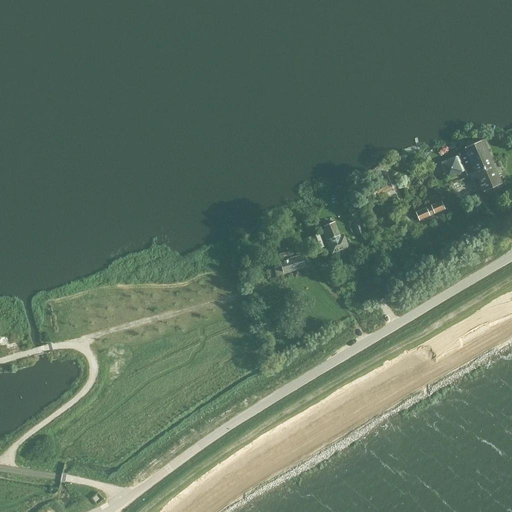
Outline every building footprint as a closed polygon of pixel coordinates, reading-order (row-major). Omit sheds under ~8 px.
[(493,165),(483,142),(466,149),(468,155),(460,158),(461,160),(457,162),(456,158),(441,165),(447,180),(462,174),(462,172),(465,171),(467,177),(475,173),(493,165)] [(502,185),(493,165),(475,173),(484,193),(502,185)] [(393,190),(390,181),(372,189),(376,198),(393,190)] [(445,210),(442,204),(432,209),(435,215),(445,210)] [(430,217),(427,211),(417,215),(419,222),(430,217)] [(356,232),(357,237),(364,234),(357,216),(347,220),(350,226),(353,225),(354,229),(351,230),(352,233),(356,232)] [(318,235),(319,236),(313,238),(313,237),(309,239),(314,252),(324,248),(319,235),(318,235)] [(349,248),(346,242),(344,243),(343,240),(328,245),(332,256),(347,250),(347,249),(349,248)] [(305,267),(302,257),(294,259),(292,252),(280,256),(282,263),(281,263),(284,274),(305,267)]
